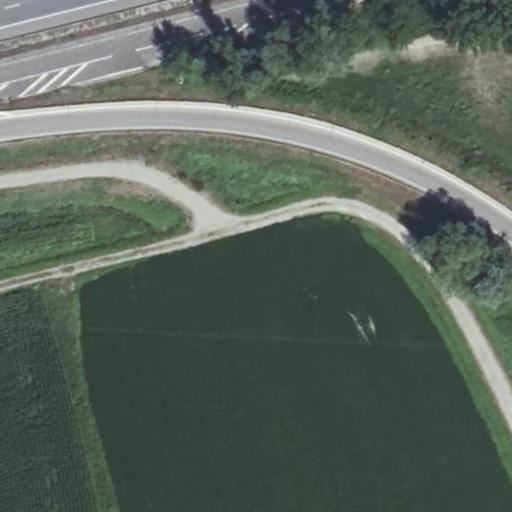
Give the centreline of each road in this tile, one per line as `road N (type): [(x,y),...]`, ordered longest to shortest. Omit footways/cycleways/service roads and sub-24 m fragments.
road 1 (unclassified): [(511,411),(458,299),(394,227),(366,211),(293,209),(0,288)]
road 2 (trunk): [(0,128),(147,116),(287,129),(405,168),(511,229)]
road 3 (track): [(220,229),(159,178),(129,169),(0,180)]
